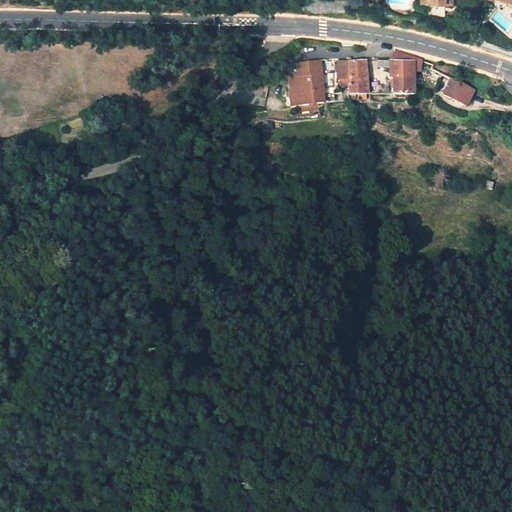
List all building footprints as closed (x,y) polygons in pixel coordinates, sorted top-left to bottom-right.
[(511,0),(496,0),(503,2),(504,0),(505,0),(511,2),(511,3),(511,5),(511,9),(511,8),(511,0)] [(412,71),(420,72),(422,61),(394,52),(394,61),(413,62),(412,71)] [(291,107),(322,103),(318,61),(288,65),(291,91),(291,95),(289,95),(291,107)] [(338,61),(338,78),(348,80),(348,61),(338,61)] [(348,94),(366,94),(364,61),(348,61),(348,80),(348,94)] [(412,71),(413,62),(394,61),(390,61),(390,67),(389,81),(392,81),(392,94),(413,94),(412,71)] [(450,79),(442,95),(465,106),(473,90),(450,79)]
